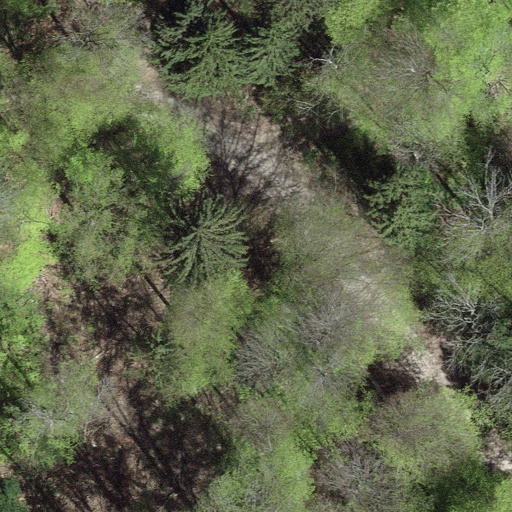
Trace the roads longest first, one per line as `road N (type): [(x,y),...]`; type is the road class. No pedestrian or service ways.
road 1 (track): [(511,488),(292,208),(228,150),(146,100)]
road 2 (track): [(0,87),(146,100)]
